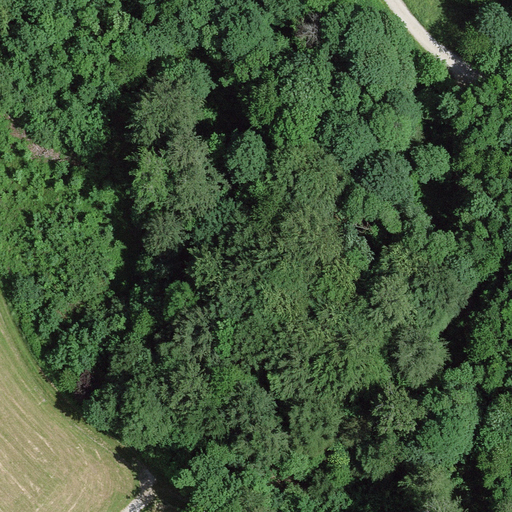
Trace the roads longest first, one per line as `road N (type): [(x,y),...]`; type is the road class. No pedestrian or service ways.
road 1 (track): [(0,305),(48,390),(190,511)]
road 2 (track): [(511,93),(460,74),(399,0)]
